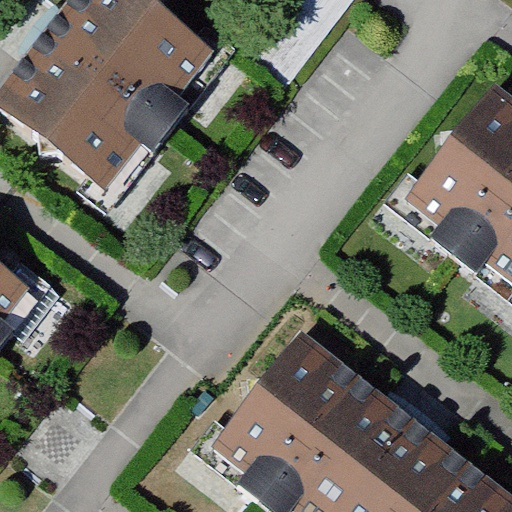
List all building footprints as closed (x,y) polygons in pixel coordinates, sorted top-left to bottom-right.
[(148,0),(68,0),(0,90),(0,121),(118,210),(230,61),(148,0)] [(296,78),(352,0),(287,0),(253,47),(296,78)] [(511,98),(493,84),(391,215),(511,308),(511,98)] [(0,361),(52,298),(0,255),(0,361)] [(511,511),(511,486),(299,327),(198,461),(266,511),(511,511)]
